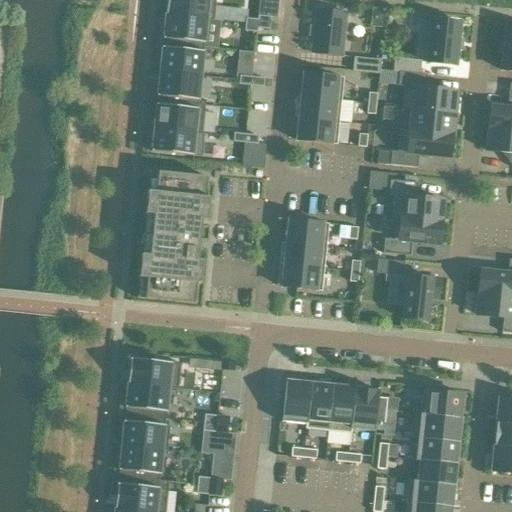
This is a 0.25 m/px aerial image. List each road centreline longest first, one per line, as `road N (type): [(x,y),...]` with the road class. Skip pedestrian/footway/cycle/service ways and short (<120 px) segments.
road 1 (residential): [(290,6),(261,332)]
road 2 (residential): [(448,352),(478,64)]
road 3 (residential): [(448,352),(261,332)]
road 4 (residential): [(261,332),(242,511)]
road 5 (residential): [(486,356),(468,511)]
